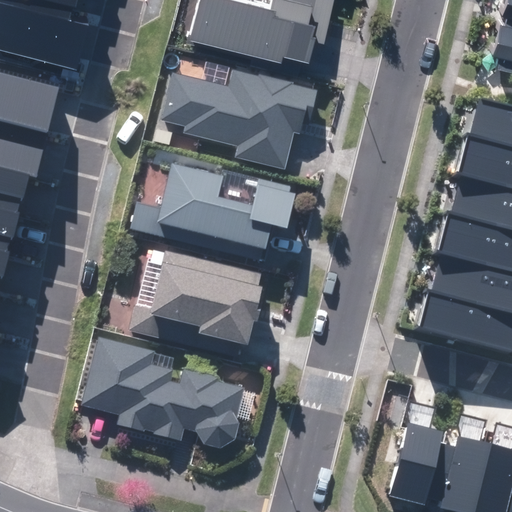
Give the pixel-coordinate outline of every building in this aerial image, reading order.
[(0,0),(0,37),(78,57),(90,11),(80,8),(69,6),(45,0),(0,0)] [(193,44),(297,70),(301,57),(302,51),(306,52),(312,32),(321,34),(329,0),(197,0),(189,30),(196,32),(193,44)] [(503,14),(511,16),(511,0),(499,0),(498,6),(504,7),(503,14)] [(496,55),(511,59),(511,16),(503,14),(497,13),(490,42),(498,45),(496,55)] [(236,152),(284,164),(289,143),(293,128),(299,130),(302,119),(308,121),(317,86),(231,64),(227,80),(170,65),(157,117),(185,123),(183,128),(238,142),(236,152)] [(58,86),(0,70),(0,118),(45,131),(58,86)] [(511,108),(475,99),(466,136),(511,148),(511,108)] [(0,167),(28,175),(35,177),(46,135),(45,131),(0,118),(0,167)] [(511,148),(466,136),(456,174),(511,188),(511,148)] [(132,225),(256,256),(260,244),(264,245),(266,236),(270,220),(285,224),(293,190),(287,188),(288,181),(259,174),(252,202),(215,193),(221,172),(172,160),(160,205),(138,200),(132,225)] [(0,206),(18,212),(28,175),(0,167),(0,206)] [(511,188),(456,174),(446,212),(511,228),(511,188)] [(0,235),(11,239),(18,212),(0,206),(0,235)] [(511,228),(446,212),(436,250),(511,269),(511,228)] [(0,277),(1,275),(3,275),(10,250),(8,249),(11,239),(0,235),(0,277)] [(129,326),(235,351),(239,337),(245,338),(246,334),(248,325),(251,313),(255,314),(260,297),(257,295),(260,284),(257,283),(260,270),(166,248),(152,306),(135,302),(129,326)] [(511,269),(436,250),(426,287),(511,309),(511,269)] [(511,341),(511,309),(426,287),(416,325),(510,349),(511,341)] [(191,426),(196,424),(202,439),(220,444),(236,434),(237,416),(236,414),(243,383),(218,377),(219,373),(183,363),(179,378),(171,376),(173,366),(151,360),(155,346),(99,332),(81,401),(120,410),(118,420),(144,427),(144,426),(153,428),(153,430),(181,437),(184,424),(191,426)] [(408,397),(402,421),(427,428),(433,403),(408,397)] [(460,410),(454,434),(479,441),(485,417),(460,410)] [(511,424),(495,420),(488,444),(511,449),(511,424)] [(402,421),(384,493),(420,502),(422,495),(436,499),(450,445),(432,440),(435,429),(427,428),(402,421)] [(461,511),(466,511),(485,443),(479,441),(454,434),(450,445),(436,499),(434,505),(461,511)] [(511,449),(488,444),(485,443),(466,511),(511,511),(511,460),(510,460),(511,453),(511,449)]
